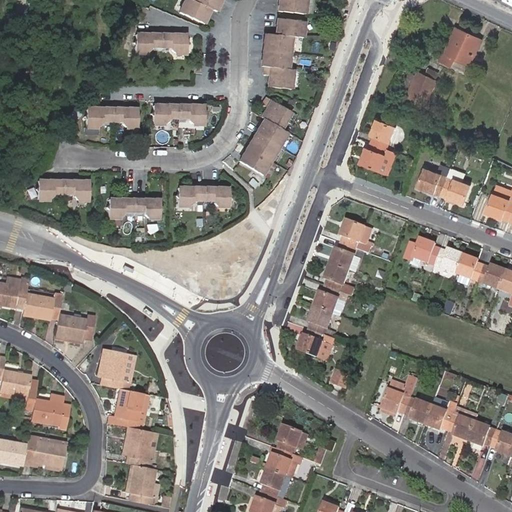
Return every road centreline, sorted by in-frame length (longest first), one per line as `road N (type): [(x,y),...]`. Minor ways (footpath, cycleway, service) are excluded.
road 1 (residential): [(0,487),(80,490),(98,470),(96,413),(60,359),(0,331)]
road 2 (residential): [(261,367),(500,511)]
road 3 (residential): [(241,91),(231,134),(200,158),(61,159)]
road 4 (residential): [(328,175),(511,245)]
road 5 (residential): [(365,28),(371,56),(328,175)]
road 6 (tertiary): [(365,28),(312,169)]
road 7 (tertiary): [(211,323),(81,263)]
road 8 (residential): [(241,91),(100,90)]
road 9 (tertiary): [(81,263),(196,339)]
road 10 (residential): [(328,175),(285,295)]
road 11 (tertiary): [(285,232),(247,300),(211,323)]
